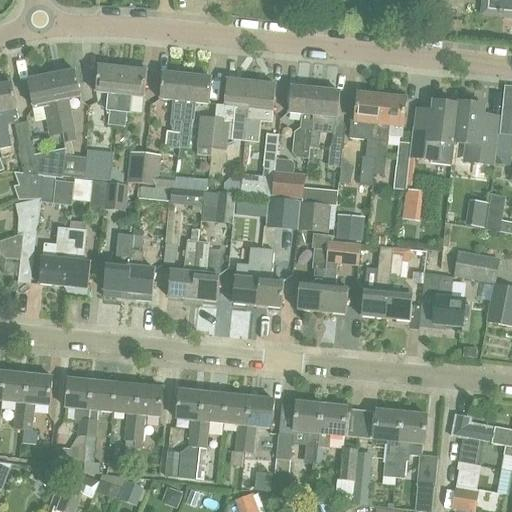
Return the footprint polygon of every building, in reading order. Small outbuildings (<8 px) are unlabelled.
[(511,0),(488,0),(488,9),(511,11),(511,0)] [(134,71),(123,70),(117,134),(121,135),(122,127),(126,128),(127,114),(130,114),(131,97),(144,98),(147,72),(145,67),(136,66),(134,71)] [(117,134),(123,70),(98,67),(96,93),(109,95),(107,111),(110,112),(109,126),(113,126),(112,134),(117,134)] [(76,72),(52,76),(63,133),(73,131),(67,101),(81,98),(76,72)] [(185,102),(188,76),(164,73),(161,100),(173,102),(171,118),(174,118),(172,133),(181,133),(181,134),(183,118),(185,102)] [(63,133),(52,76),(27,81),(32,107),(44,105),(47,122),(50,121),(53,135),(63,133)] [(188,76),(185,102),(209,105),(212,79),(188,76)] [(246,140),(249,119),(253,83),(228,80),(225,107),(238,108),(234,140),(246,140)] [(277,85),(253,83),(249,119),(273,122),(274,112),(277,85)] [(12,84),(0,86),(0,143),(0,145),(2,154),(9,152),(8,144),(5,130),(8,129),(4,113),(18,110),(12,84)] [(310,147),(316,90),(292,88),(289,114),(303,116),(301,129),(295,134),(293,154),(297,159),(309,160),(310,147)] [(341,93),(316,90),(310,147),(319,148),(321,133),(336,123),(332,144),(330,148),(328,167),(341,168),(346,126),(338,120),(341,93)] [(373,187),(376,158),(382,97),(358,94),(355,121),(351,121),(349,139),(367,141),(365,158),(363,157),(360,186),(373,187)] [(407,99),(382,97),(376,158),(387,159),(389,141),(388,141),(389,135),(404,132),(404,126),(405,126),(407,99)] [(413,128),(412,145),(410,157),(430,160),(430,165),(451,168),(454,145),(459,104),(458,106),(434,103),(433,111),(415,109),(413,128)] [(501,118),(483,116),(484,107),(459,104),(454,145),(455,145),(455,143),(467,145),(466,158),(469,162),(495,166),(499,137),(501,118)] [(511,136),(511,111),(503,110),(500,135),(511,136)] [(181,134),(181,133),(180,144),(189,144),(190,135),(192,120),(183,118),(181,134)] [(213,149),(216,121),(203,119),(200,147),(213,149)] [(216,121),(213,149),(225,150),(228,122),(216,121)] [(276,169),(279,136),(267,135),(264,168),(276,169)] [(409,168),(410,157),(412,145),(399,143),(394,190),(406,191),(409,168)] [(39,177),(35,156),(34,156),(32,146),(18,149),(24,175),(39,177)] [(72,181),(71,179),(67,157),(66,150),(35,156),(39,177),(43,177),(56,179),(72,181)] [(143,186),(147,154),(132,153),(128,184),(143,186)] [(147,154),(143,186),(157,188),(172,189),(177,190),(178,178),(159,177),(162,155),(147,154)] [(88,159),(67,157),(71,179),(85,180),(88,159)] [(88,159),(85,180),(111,183),(113,162),(88,159)] [(306,175),(275,172),(273,195),(303,198),(306,175)] [(56,179),(43,177),(42,187),(41,200),(41,201),(41,202),(53,204),(56,179)] [(104,210),(107,184),(94,182),(91,209),(104,210)] [(41,200),(42,187),(21,184),(19,198),(41,200)] [(129,187),(107,184),(104,210),(119,212),(121,196),(128,197),(129,187)] [(172,189),(157,188),(157,189),(141,188),(140,200),(171,203),(172,189)] [(172,189),(171,203),(171,204),(203,207),(205,192),(177,190),(172,189)] [(427,227),(430,191),(413,190),(410,225),(427,227)] [(217,194),(205,192),(203,207),(219,208),(218,225),(234,226),(236,195),(217,194)] [(506,199),(491,197),(486,232),(501,234),(506,199)] [(269,199),(266,227),(299,231),(302,202),(271,199),(269,199)] [(41,202),(41,201),(16,205),(19,220),(18,237),(23,235),(24,233),(37,235),(38,225),(41,202)] [(327,232),(330,207),(302,204),(299,229),(327,232)] [(365,219),(339,216),(336,240),(363,243),(365,219)] [(135,237),(129,295),(153,297),(156,270),(144,269),(145,253),(143,252),(144,238),(143,238),(144,224),(136,224),(136,229),(135,237)] [(135,237),(136,229),(124,228),(120,267),(107,265),(104,292),(129,295),(135,237)] [(65,288),(71,230),(59,229),(58,247),(45,245),(44,259),(43,258),(40,285),(65,288)] [(87,232),(80,231),(71,230),(65,288),(75,289),(74,295),(88,296),(89,290),(91,263),(84,263),(87,232)] [(24,233),(23,235),(18,283),(31,285),(37,235),(24,233)] [(199,243),(188,242),(187,242),(184,273),(172,271),(169,298),(193,301),(199,243)] [(211,244),(199,243),(193,301),(217,303),(220,276),(207,275),(211,244)] [(329,243),(326,271),(325,287),(322,314),(347,316),(349,290),(337,288),(339,264),(360,266),(362,246),(329,243)] [(386,320),(394,249),(381,248),(376,292),(365,291),(362,318),(386,320)] [(261,280),(263,250),(252,249),(249,279),(236,277),(233,305),(258,308),(261,280)] [(394,249),(386,320),(410,323),(413,296),(412,291),(406,283),(401,281),(402,278),(401,278),(404,250),(394,249)] [(273,250),(263,250),(261,280),(258,308),(281,310),(284,283),(269,281),(273,250)] [(478,282),(481,258),(460,254),(456,278),(478,282)] [(481,258),(478,282),(495,285),(500,261),(481,258)] [(325,287),(326,271),(315,270),(314,283),(303,282),(302,285),(301,285),(298,311),(322,314),(325,287)] [(461,329),(465,301),(450,300),(452,284),(447,283),(448,278),(425,276),(421,310),(437,312),(435,326),(461,329)] [(511,288),(494,285),(487,323),(511,327),(511,288)] [(6,374),(3,403),(16,404),(14,430),(24,431),(27,405),(30,376),(6,374)] [(27,405),(24,431),(33,432),(35,406),(51,407),(53,379),(30,376),(27,405)] [(91,412),(94,383),(69,380),(66,409),(78,410),(77,420),(80,421),(79,436),(70,450),(57,449),(56,470),(84,472),(86,462),(90,421),(91,412)] [(116,385),(94,383),(91,412),(113,414),(116,385)] [(116,385),(113,414),(128,416),(127,425),(126,424),(125,441),(126,442),(124,467),(133,468),(135,442),(137,417),(140,387),(116,385)] [(137,417),(135,442),(143,443),(145,426),(146,418),(161,419),(164,390),(140,387),(137,417)] [(200,423),(203,394),(179,392),(176,421),(200,423)] [(227,396),(203,394),(200,423),(224,425),(227,396)] [(251,399),(227,396),(224,425),(248,428),(251,399)] [(274,401),(251,399),(248,428),(272,430),(274,401)] [(316,465),(321,407),(296,404),(293,433),(307,435),(306,447),(309,447),(307,464),(316,465)] [(348,409),(321,407),(316,465),(325,466),(327,450),(329,451),(330,437),(345,439),(348,409)] [(399,444),(402,415),(377,412),(374,442),(387,443),(384,479),(395,480),(399,444)] [(428,418),(402,415),(399,444),(395,480),(405,481),(408,458),(411,458),(412,445),(426,447),(428,418)] [(494,445),(497,428),(472,423),(472,419),(455,416),(451,438),(463,439),(484,443),(494,445)] [(90,421),(86,462),(94,463),(96,439),(97,439),(98,422),(90,421)] [(511,448),(511,431),(497,428),(494,445),(506,447),(511,448)] [(196,480),(200,432),(190,431),(189,448),(182,455),(168,453),(166,477),(196,480)] [(209,433),(200,432),(196,480),(204,481),(207,450),(208,450),(209,433)] [(290,475),(291,461),(294,437),(279,435),(275,474),(290,475)] [(244,453),(247,437),(237,436),(236,452),(232,452),(231,467),(243,468),(244,453)] [(247,437),(244,453),(254,454),(256,438),(247,437)] [(484,443),(463,439),(458,464),(460,464),(461,464),(480,468),(480,467),(484,443)] [(355,483),(358,451),(344,449),(341,481),(355,483)] [(415,511),(432,511),(435,489),(436,489),(439,459),(420,457),(417,487),(418,487),(415,511)] [(250,481),(264,481),(264,464),(250,464),(250,481)] [(461,464),(460,464),(456,488),(477,492),(477,491),(482,467),(480,467),(480,468),(461,464)] [(356,483),(353,506),(367,507),(371,475),(357,473),(356,483)] [(95,493),(101,480),(72,476),(71,480),(69,479),(56,511),(58,511),(76,511),(83,495),(94,499),(95,493)] [(101,480),(95,493),(117,502),(126,479),(123,478),(103,476),(101,480)] [(126,483),(119,501),(137,508),(139,503),(143,504),(147,493),(144,491),(145,490),(126,483)] [(477,492),(456,488),(452,511),(453,511),(475,511),(479,491),(477,491),(477,492)] [(264,511),(257,493),(235,501),(239,511),(264,511)]
